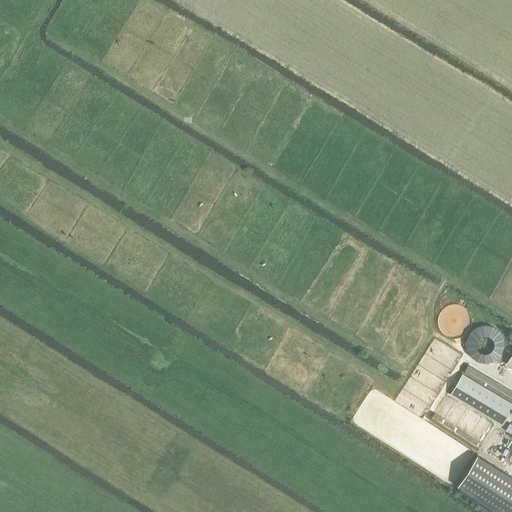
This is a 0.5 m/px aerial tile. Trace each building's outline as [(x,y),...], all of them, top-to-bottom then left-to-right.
[(511,341),(511,342),(503,358),(511,363),(511,341)] [(511,366),(507,363),(499,359),(493,368),(511,378),(511,366)] [(511,388),(468,363),(463,371),(511,399),(511,388)] [(501,424),(511,405),(511,401),(462,372),(450,393),(501,424)] [(435,412),(431,418),(478,448),(482,443),(435,412)] [(511,511),(511,475),(478,454),(458,485),(500,511),(511,511)]
